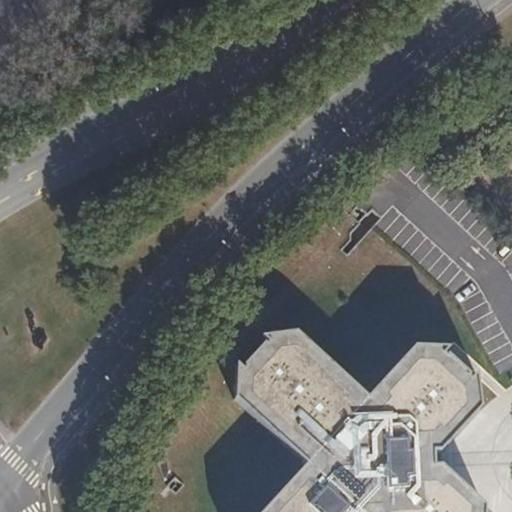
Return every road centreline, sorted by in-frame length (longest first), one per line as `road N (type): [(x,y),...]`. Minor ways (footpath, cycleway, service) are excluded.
road 1 (secondary): [(0,484),(194,263),(408,59),(484,0)]
road 2 (secondary): [(340,0),(275,46),(0,199)]
